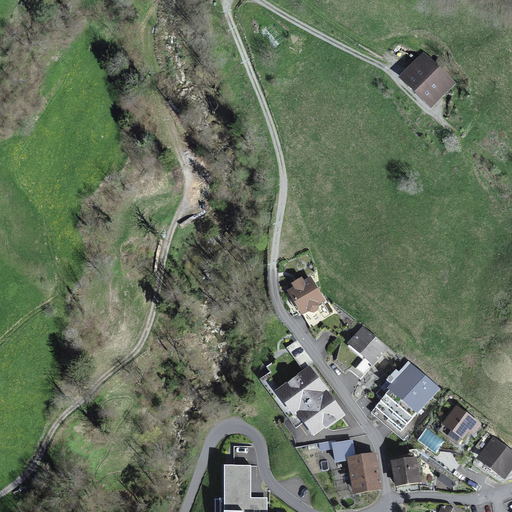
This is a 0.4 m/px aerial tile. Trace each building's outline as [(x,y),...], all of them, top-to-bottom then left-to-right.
[(424,57),(402,79),(431,107),(452,84),(424,57)] [(293,287),(287,290),(302,314),(308,311),(314,312),(318,309),(319,305),(325,301),(311,277),(304,280),(303,277),(291,284),(293,287)] [(387,348),(364,327),(349,344),(364,358),(372,365),(387,348)] [(372,365),(364,358),(355,368),(363,375),(372,365)] [(439,389),(408,361),(376,395),(382,400),(375,407),(401,431),(423,407),(439,389)] [(342,414),(309,369),(279,389),(312,435),(342,414)] [(481,424),(456,406),(437,431),(458,446),(469,432),(473,435),(481,424)] [(401,431),(375,407),(371,412),(404,441),(429,413),(423,407),(401,431)] [(436,453),(444,441),(426,428),(418,439),(436,453)] [(480,457),(505,476),(511,467),(511,454),(494,441),(495,439),(486,433),(476,447),(481,451),(483,449),(485,450),(480,457)] [(352,439),(332,443),(335,460),(350,457),(356,456),(352,439)] [(393,463),(396,487),(419,483),(415,460),(418,459),(417,452),(413,453),(409,447),(400,449),(397,453),(398,462),(393,463)] [(356,456),(350,457),(356,494),(381,489),(375,453),(356,456)] [(224,498),(224,510),(242,510),(242,511),(267,511),(268,497),(251,497),(252,464),(224,464),(224,498)] [(455,483),(457,480),(444,471),(439,478),(440,481),(449,487),(454,487),(456,484),(455,483)] [(242,511),(242,510),(224,510),(224,498),(215,498),(215,511),(242,511)]
